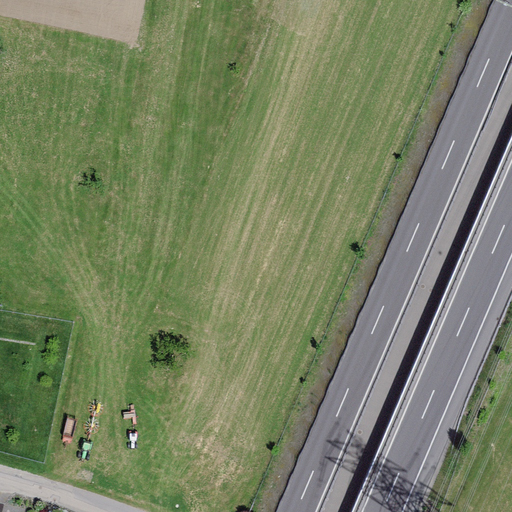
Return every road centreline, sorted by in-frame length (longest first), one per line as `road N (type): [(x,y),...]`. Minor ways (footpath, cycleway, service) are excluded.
road 1 (motorway): [(511,4),(295,511)]
road 2 (motorway): [(383,511),(511,209)]
road 3 (residential): [(121,511),(0,472)]
